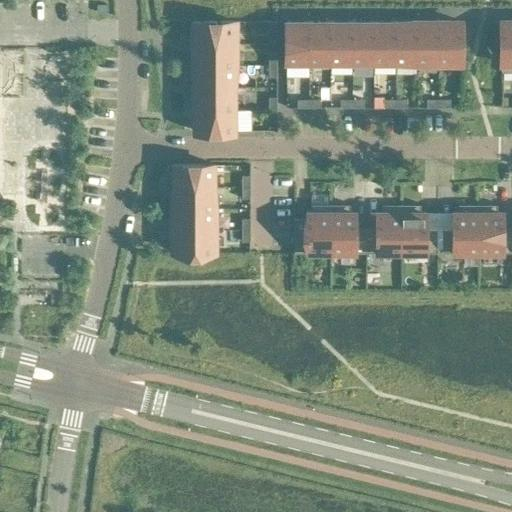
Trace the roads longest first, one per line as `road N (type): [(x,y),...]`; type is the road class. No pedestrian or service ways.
road 1 (tertiary): [(77,386),(511,490)]
road 2 (residential): [(125,146),(511,147)]
road 3 (residential): [(125,146),(77,386)]
road 4 (unknown): [(10,37),(28,268)]
road 5 (residential): [(126,0),(125,146)]
road 6 (residential): [(58,511),(77,386)]
